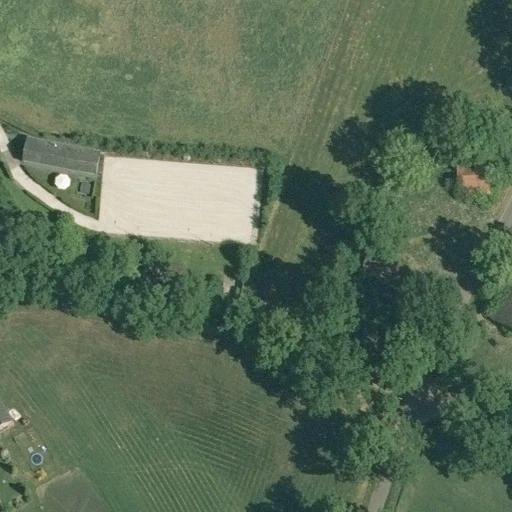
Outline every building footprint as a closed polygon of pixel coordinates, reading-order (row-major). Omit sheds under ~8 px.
[(22,165),(96,180),(101,155),(27,141),(22,165)] [(458,197),(490,196),(490,167),(457,168),(458,197)] [(403,296),(413,273),(370,251),(360,273),(403,296)] [(511,288),(492,321),(511,333),(511,288)] [(318,325),(314,331),(319,334),(324,327),(318,325)] [(0,402),(0,429),(11,423),(0,402)]
